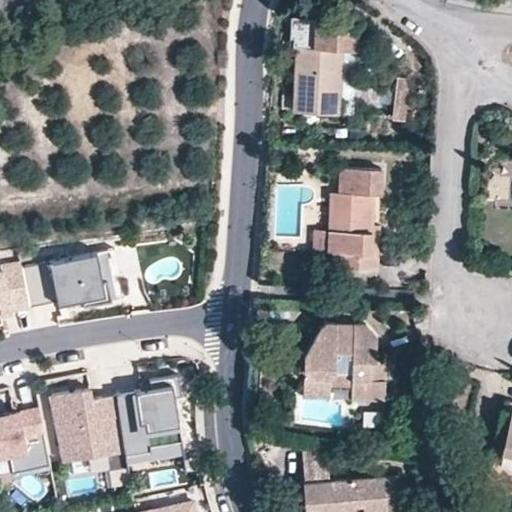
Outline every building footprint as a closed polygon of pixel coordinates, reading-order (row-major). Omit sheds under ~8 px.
[(295,111),(336,113),(337,98),(353,99),(357,19),(314,17),(313,42),(298,41),(295,111)] [(403,115),(408,74),(393,72),(388,113),(403,115)] [(326,230),(325,241),(331,241),(330,266),(375,269),(376,245),(366,245),(367,216),(368,197),(378,197),(379,170),(348,169),(347,194),(328,193),(326,230)] [(377,216),(367,216),(366,245),(376,245),(377,216)] [(331,241),(325,241),(326,230),(312,229),(311,249),(330,250),(331,241)] [(100,247),(24,262),(32,301),(60,296),(61,299),(83,295),(85,302),(114,296),(111,277),(106,278),(100,247)] [(0,267),(0,266),(0,312),(33,306),(32,301),(24,262),(23,258),(1,263),(0,267)] [(326,321),(302,357),(300,382),(327,383),(328,355),(346,356),(344,401),(376,403),(378,363),(368,363),(369,344),(360,324),(349,323),(348,334),(333,332),(334,321),(326,321)] [(348,334),(349,323),(334,321),(333,332),(348,334)] [(141,392),(116,396),(126,456),(150,453),(150,448),(181,443),(174,399),(181,398),(177,377),(154,381),(155,390),(141,392)] [(155,390),(154,381),(140,383),(141,392),(155,390)] [(327,383),(300,382),(300,393),(327,395),(327,383)] [(125,452),(116,396),(92,399),(90,389),(51,395),(62,462),(125,452)] [(511,402),(501,400),(493,438),(503,440),(499,457),(511,459),(511,402)] [(39,426),(34,402),(0,408),(0,452),(22,448),(19,431),(39,426)] [(489,454),(499,457),(503,440),(493,438),(489,454)] [(401,479),(402,473),(304,481),(305,504),(317,503),(317,511),(355,511),(356,507),(362,505),(365,511),(389,511),(390,494),(401,495),(401,479)] [(390,494),(389,511),(402,511),(401,495),(390,494)] [(134,511),(194,511),(192,498),(135,511),(134,511)]
